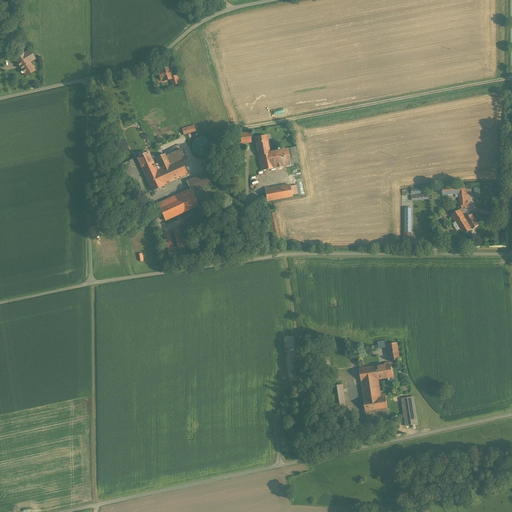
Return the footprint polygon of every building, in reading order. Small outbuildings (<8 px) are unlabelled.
[(35,59),(29,50),(15,59),(22,70),(24,73),(26,76),(35,71),(30,62),(35,59)] [(163,81),(170,79),(172,79),(172,77),(169,67),(159,70),(160,71),(158,71),(160,77),(161,76),(163,81)] [(177,75),(172,77),(172,79),(170,79),(172,85),(179,83),(177,75)] [(194,125),(182,128),(183,134),(195,131),(194,125)] [(250,133),(239,134),(239,143),(251,142),(250,133)] [(261,171),(273,168),(270,153),(266,136),(255,138),(261,171)] [(204,137),(202,137),(199,137),(196,139),(194,141),(193,143),(193,146),(193,149),(195,152),(197,154),(200,154),(203,154),(206,153),(209,151),(210,148),(210,145),(210,143),(209,141),(206,138),(204,137)] [(270,153),(273,168),(292,165),(298,164),(295,148),(270,153)] [(155,165),(164,185),(187,175),(181,160),(185,158),(181,149),(166,156),(164,154),(156,158),(158,163),(155,165)] [(164,185),(155,165),(148,152),(145,153),(144,151),(139,153),(140,155),(136,157),(152,191),(164,185)] [(129,160),(121,164),(124,170),(132,167),(129,160)] [(216,181),(211,170),(187,182),(191,192),(159,207),(165,220),(198,205),(193,196),(203,192),(201,188),(216,181)] [(290,185),(265,189),(267,201),(272,201),(292,197),(292,195),(297,194),(296,185),(290,186),(290,185)] [(454,187),(442,188),(443,195),(459,193),(460,204),(462,208),(469,205),(466,201),(466,193),(465,193),(464,185),(455,186),(454,187)] [(478,196),(485,196),(484,186),(474,187),(474,197),(478,197),(478,196)] [(451,215),(456,222),(460,229),(463,234),(479,225),(472,214),(467,217),(465,214),(463,215),(460,209),(451,215)] [(280,243),(274,213),(268,214),(269,221),(274,245),(280,243)] [(175,227),(164,229),(169,247),(179,245),(175,227)] [(397,343),(388,344),(390,361),(399,359),(397,343)] [(334,344),(327,345),(328,353),(335,352),(334,344)] [(325,357),(319,358),(322,374),(327,373),(325,357)] [(359,368),(361,382),(378,379),(392,377),(391,364),(359,368)] [(381,394),(378,379),(361,382),(367,423),(389,420),(385,393),(381,394)] [(343,384),(329,387),(333,409),(345,408),(343,384)] [(414,397),(401,399),(406,426),(418,424),(414,397)]
